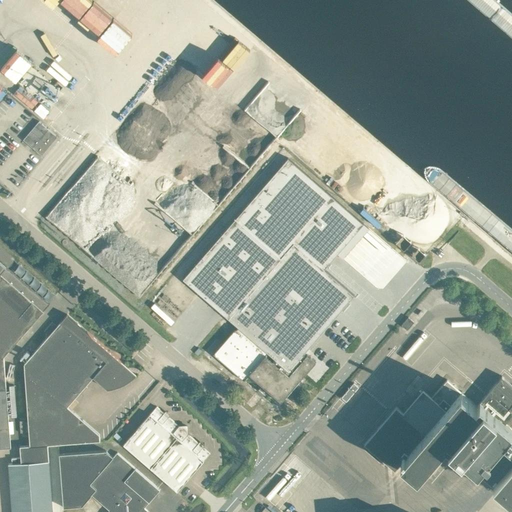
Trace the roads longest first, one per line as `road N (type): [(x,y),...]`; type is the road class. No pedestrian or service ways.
road 1 (unclassified): [(0,204),(282,447)]
road 2 (unclassified): [(511,308),(471,272),(438,269),(282,447)]
road 3 (unknown): [(330,492),(360,403),(435,326),(461,325),(511,361)]
road 4 (unknown): [(312,411),(324,439),(291,475),(286,496),(305,511),(330,492)]
road 5 (unknown): [(168,511),(164,484),(134,456),(108,444),(66,446)]
